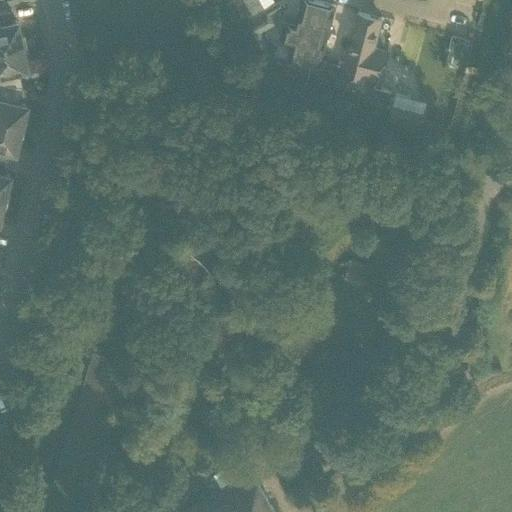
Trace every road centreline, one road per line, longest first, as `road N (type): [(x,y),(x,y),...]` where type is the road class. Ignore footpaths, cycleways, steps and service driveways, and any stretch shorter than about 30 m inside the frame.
road 1 (unclassified): [(315,511),(420,411),(437,379),(487,206),(511,180)]
road 2 (residential): [(0,348),(54,89),(47,0)]
